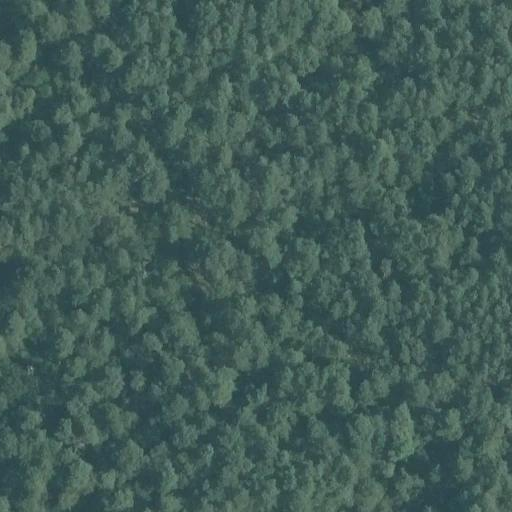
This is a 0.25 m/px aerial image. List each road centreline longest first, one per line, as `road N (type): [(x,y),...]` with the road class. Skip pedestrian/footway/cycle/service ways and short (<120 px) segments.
road 1 (track): [(511,123),(0,246)]
road 2 (track): [(220,511),(235,348),(224,307),(122,217)]
